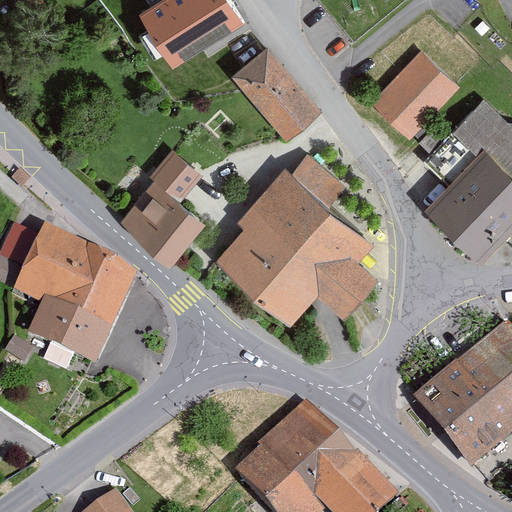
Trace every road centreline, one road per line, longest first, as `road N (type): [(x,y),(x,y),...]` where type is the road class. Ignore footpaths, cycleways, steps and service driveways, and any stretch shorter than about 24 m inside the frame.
road 1 (tertiary): [(231,340),(42,175),(0,127)]
road 2 (residential): [(270,17),(391,179),(412,218),(422,280)]
road 3 (tertiary): [(0,511),(231,340)]
road 4 (unknown): [(270,17),(176,74),(151,61),(112,0)]
road 5 (tertiary): [(481,511),(350,406)]
road 6 (residential): [(422,280),(414,314),(350,406)]
road 7 (tertiary): [(350,406),(231,340)]
